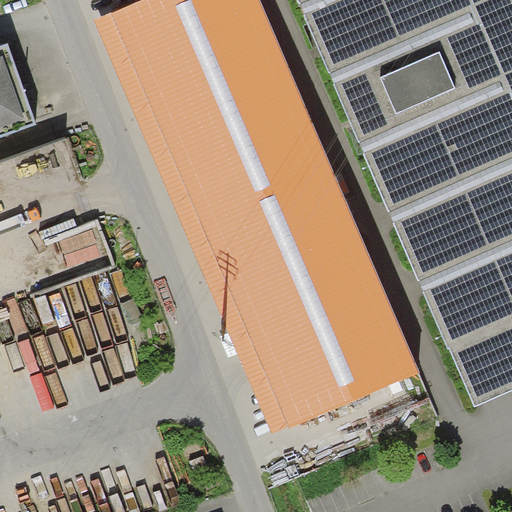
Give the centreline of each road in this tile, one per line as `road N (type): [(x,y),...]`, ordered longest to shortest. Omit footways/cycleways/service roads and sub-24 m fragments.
road 1 (residential): [(76,0),(261,511)]
road 2 (unknown): [(211,374),(0,453)]
